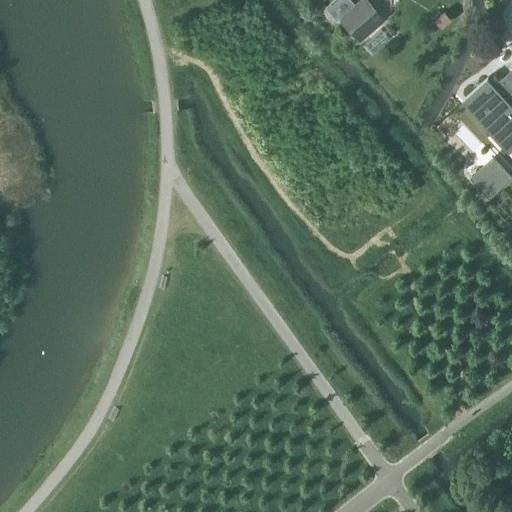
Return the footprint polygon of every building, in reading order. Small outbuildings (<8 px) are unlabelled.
[(359,0),(339,18),(358,40),(382,19),(365,0),(359,0)] [(445,12),(436,20),(442,26),(451,19),(445,12)] [(366,47),(370,51),(376,45),(372,41),(366,47)] [(472,91),(464,98),(496,133),(511,118),(511,115),(510,114),(511,112),(511,70),(502,80),(501,79),(493,86),(487,79),(488,78),(488,77),(472,91)] [(471,176),(470,177),(489,199),(511,178),(511,176),(510,177),(493,158),(472,177),(471,176)]
